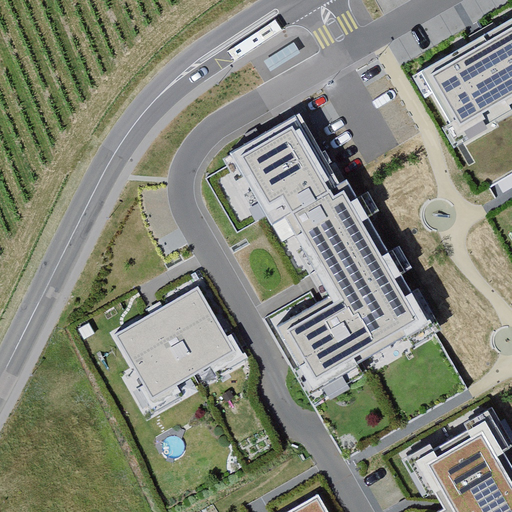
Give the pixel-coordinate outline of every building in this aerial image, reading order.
[(511,85),(511,17),(483,32),(431,57),(458,112),(511,85)] [(431,57),(411,68),(464,149),(511,127),(511,85),(458,112),(431,57)] [(276,118),(222,148),(246,191),(256,186),(307,275),(281,290),(260,303),(284,345),(290,356),(393,298),(319,167),(308,174),(276,118)] [(144,300),(97,323),(134,397),(217,355),(181,282),(144,300)] [(427,493),(392,511),(511,511),(511,457),(472,387),(392,432),(427,493)] [(263,511),(302,511),(294,496),(263,511)]
